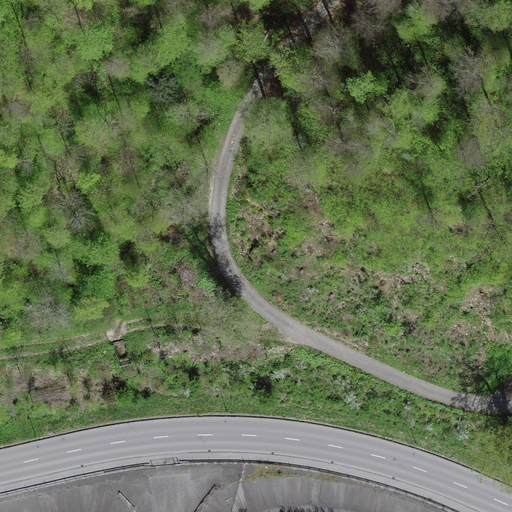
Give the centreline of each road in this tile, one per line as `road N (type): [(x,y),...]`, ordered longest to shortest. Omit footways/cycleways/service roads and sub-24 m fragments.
road 1 (track): [(511,410),(389,378),(298,336),(237,280),(220,248),(218,154),(241,106),(329,0)]
road 2 (unclassified): [(511,511),(351,453),(261,438),(168,437),(0,464)]
road 3 (track): [(298,336),(116,337),(0,356)]
